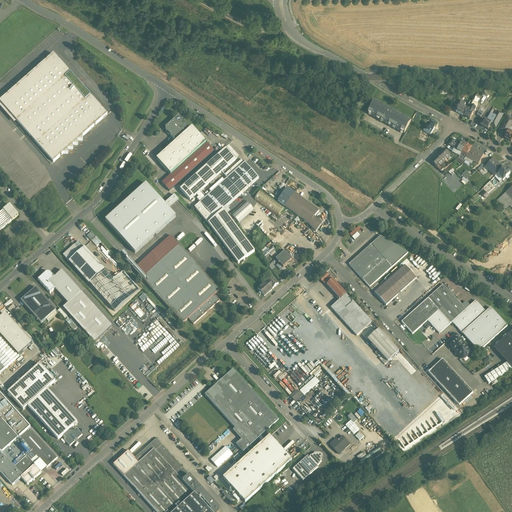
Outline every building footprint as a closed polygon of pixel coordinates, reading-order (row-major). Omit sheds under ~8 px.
[(107,115),(54,55),(0,102),(53,163),(63,154),(68,154),(68,150),(73,150),(73,145),(78,146),(78,141),(82,141),(83,137),(107,115)] [(481,99),(476,97),(472,102),(478,105),(481,99)] [(410,122),(374,102),(368,113),(404,133),(410,122)] [(464,108),(459,106),(457,109),(456,112),(462,116),(466,109),(464,108)] [(475,110),(470,107),(468,110),(466,109),(462,116),(470,120),(475,110)] [(502,115),(497,112),(495,116),(490,124),(491,124),(490,125),(494,128),(497,122),(498,122),(502,115)] [(508,112),(502,120),(504,121),(505,122),(507,119),(508,119),(508,118),(511,114),(508,112)] [(490,114),(486,121),(490,124),(495,116),(490,114)] [(179,118),(177,118),(166,128),(165,131),(176,142),(190,130),(179,118)] [(508,119),(507,119),(505,122),(504,121),(499,131),(506,135),(508,132),(511,127),(511,124),(511,119),(508,118),(508,119)] [(486,121),(484,120),(481,125),(480,126),(487,130),(490,125),(491,124),(490,124),(486,121)] [(434,128),(427,124),(423,131),(422,130),(430,135),(434,128)] [(176,142),(156,160),(170,175),(206,143),(192,128),(190,130),(176,142)] [(456,143),(452,141),(449,146),(455,149),(455,148),(456,149),(459,145),(456,143)] [(466,145),(460,142),(459,145),(456,149),(460,151),(462,152),(466,145)] [(206,143),(170,175),(161,183),(169,192),(214,152),(206,143)] [(471,148),(466,145),(462,152),(467,155),(471,148)] [(456,149),(455,148),(455,149),(452,154),(457,157),(460,151),(456,149)] [(484,155),(471,148),(467,155),(466,158),(478,165),(484,155)] [(225,149),(180,190),(190,201),(235,161),(225,149)] [(450,156),(443,149),(438,154),(444,161),(450,156)] [(467,155),(462,152),(459,158),(457,159),(463,162),(466,158),(467,155)] [(444,161),(438,154),(432,160),(439,166),(440,166),(444,161)] [(503,169),(493,159),(485,167),(495,177),(497,175),(503,169)] [(242,160),(225,175),(228,178),(233,173),(244,163),(242,160)] [(439,166),(432,160),(430,162),(440,172),(443,170),(440,166),(439,166)] [(228,178),(200,203),(214,219),(223,210),(240,195),(240,196),(258,179),(244,163),(233,173),(228,178)] [(506,171),(504,168),(503,169),(497,175),(500,177),(499,177),(502,181),(505,178),(507,176),(509,174),(506,171)] [(494,188),(489,182),(483,189),(488,194),(494,188)] [(146,184),(105,221),(135,254),(176,217),(146,184)] [(284,208),(260,191),(254,200),(278,217),(284,208)] [(319,212),(294,193),(284,207),(309,225),(316,233),(322,224),(314,218),(319,212)] [(511,203),(511,200),(505,193),(497,201),(505,209),(509,206),(511,203)] [(238,223),(253,210),(246,202),(231,216),(238,223)] [(254,252),(223,210),(214,219),(200,203),(195,208),(208,224),(238,264),(254,252)] [(18,215),(10,205),(3,211),(11,221),(18,215)] [(0,213),(0,231),(11,221),(3,211),(0,213)] [(91,233),(87,236),(92,242),(96,238),(91,233)] [(408,253),(380,237),(371,245),(386,261),(392,268),(408,253)] [(386,261),(371,245),(349,265),(363,281),(386,261)] [(179,246),(142,279),(182,324),(188,319),(214,295),(220,290),(179,246)] [(70,262),(80,253),(74,247),(64,256),(70,262)] [(80,253),(70,262),(90,284),(104,270),(84,249),(80,253)] [(284,252),(276,260),(283,268),(292,260),(284,252)] [(386,261),(363,281),(369,288),(376,282),(392,268),(386,261)] [(404,266),(378,290),(390,303),(416,279),(404,266)] [(104,270),(90,284),(115,311),(139,290),(122,271),(113,280),(104,270)] [(54,278),(49,283),(55,290),(68,304),(81,292),(62,271),(54,278)] [(47,273),(38,281),(50,294),(55,290),(49,283),(54,278),(50,273),(47,273)] [(272,277),(266,283),(272,290),(278,284),(272,277)] [(346,295),(332,280),(327,285),(340,300),(346,295)] [(376,282),(369,288),(371,290),(378,284),(376,282)] [(265,296),(272,290),(266,283),(259,289),(265,296)] [(465,310),(443,285),(428,299),(439,311),(450,324),(452,323),(465,310)] [(56,311),(36,288),(21,301),(41,324),(56,311)] [(390,303),(378,290),(374,293),(386,306),(390,303)] [(81,292),(68,304),(63,309),(94,343),(112,327),(81,292)] [(214,295),(188,319),(193,325),(220,301),(214,295)] [(352,301),(346,295),(340,300),(331,308),(357,336),(372,323),(355,305),(352,301)] [(439,311),(428,299),(401,323),(412,335),(427,321),(439,311)] [(465,310),(452,323),(462,334),(486,313),(475,301),(465,310)] [(270,329),(283,344),(314,316),(301,302),(270,329)] [(490,308),(486,313),(462,334),(479,352),(507,327),(490,308)] [(66,316),(60,309),(57,312),(63,319),(66,316)] [(450,324),(439,311),(427,321),(439,334),(450,324)] [(4,316),(0,320),(0,335),(19,356),(31,346),(4,316)] [(399,352),(378,330),(367,340),(388,362),(399,352)] [(511,331),(497,345),(511,361),(511,331)] [(460,338),(455,334),(449,340),(453,344),(456,341),(457,340),(460,338)] [(0,335),(0,365),(4,370),(19,357),(19,356),(0,335)] [(458,341),(458,340),(457,340),(456,341),(453,344),(451,346),(451,347),(455,351),(455,352),(456,352),(458,354),(458,355),(461,358),(461,359),(462,359),(463,358),(465,357),(465,356),(466,357),(467,356),(469,354),(470,354),(469,353),(458,341)] [(442,360),(428,373),(459,406),(473,394),(442,360)] [(511,362),(511,361),(484,378),(488,385),(511,369),(511,362)] [(40,365),(8,394),(23,411),(28,407),(34,414),(53,397),(47,390),(55,382),(40,365)] [(279,420),(233,370),(205,395),(235,429),(233,431),(241,440),(236,445),(243,452),(258,438),(261,436),(279,420)] [(315,378),(300,392),(299,393),(297,390),(290,396),(295,402),(303,395),(304,396),(319,383),(315,378)] [(379,390),(384,387),(381,381),(376,385),(379,390)] [(46,468),(19,438),(30,428),(0,394),(0,455),(14,443),(35,466),(41,473),(46,468)] [(53,397),(34,414),(58,440),(63,436),(72,427),(77,423),(53,397)] [(350,421),(345,425),(353,435),(358,430),(353,423),(356,421),(350,414),(347,417),(350,421)] [(72,427),(63,436),(65,439),(64,440),(70,447),(75,442),(74,442),(77,439),(77,440),(82,435),(77,429),(75,430),(72,427)] [(57,458),(30,428),(19,438),(46,468),(57,458)] [(262,443),(223,479),(245,503),(292,461),(270,436),(265,441),(262,443)] [(335,441),(330,445),(339,454),(349,445),(342,438),(336,443),(335,441)] [(189,476),(160,444),(159,444),(157,441),(156,440),(135,459),(139,464),(154,450),(183,482),(189,476)] [(0,455),(0,472),(12,486),(21,478),(35,466),(14,443),(0,455)] [(209,460),(217,468),(232,454),(224,446),(209,460)] [(379,447),(359,461),(365,471),(386,457),(379,447)] [(183,482),(154,450),(139,464),(124,477),(155,511),(175,511),(194,495),(183,482)] [(124,477),(139,464),(128,452),(113,465),(124,477)] [(317,454),(315,454),(313,455),(312,455),(311,456),(309,457),(310,458),(309,458),(316,466),(317,466),(320,464),(321,461),(321,458),(321,454),(319,454),(317,454)] [(307,457),(292,470),(303,482),(318,468),(316,466),(309,458),(307,457)] [(35,466),(21,478),(27,485),(41,473),(35,466)] [(201,489),(189,476),(183,482),(194,495),(201,489)] [(194,495),(175,511),(219,511),(220,510),(201,489),(194,495)] [(231,499),(224,491),(222,493),(229,501),(231,499)]
